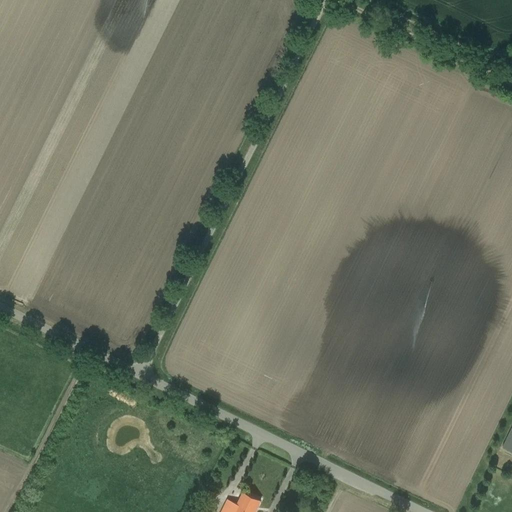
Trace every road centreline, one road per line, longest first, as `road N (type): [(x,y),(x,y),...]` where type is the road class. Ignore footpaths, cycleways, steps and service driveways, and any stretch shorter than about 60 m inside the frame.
road 1 (unclassified): [(140,371),(326,0)]
road 2 (unclassified): [(420,511),(140,371)]
road 3 (track): [(338,0),(511,82)]
road 4 (unclassified): [(140,371),(0,304)]
